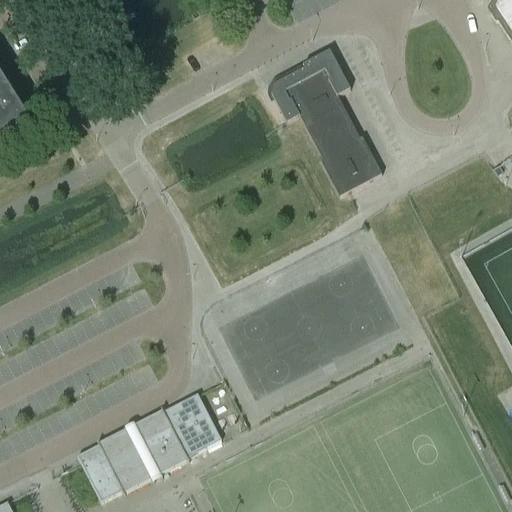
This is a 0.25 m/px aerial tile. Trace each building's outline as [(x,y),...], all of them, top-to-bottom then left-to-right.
[(511,0),(491,0),(492,2),(487,12),(496,26),(498,26),(511,46),(511,45),(511,0)] [(272,94),(272,96),(272,98),(272,99),(273,100),(287,127),(300,121),(322,163),(320,164),(339,201),(382,179),(362,142),(360,143),(338,101),(350,94),(330,55),(304,69),(306,72),(277,87),(276,88),(274,89),(273,90),(273,92),(272,94)] [(9,92),(0,77),(0,143),(30,125),(15,101),(20,97),(14,89),(9,92)] [(226,431),(244,422),(227,386),(209,394),(226,431)] [(102,507),(123,496),(125,499),(126,498),(125,497),(152,483),(153,485),(154,484),(153,482),(160,479),(161,480),(162,480),(161,478),(188,465),(189,466),(190,465),(188,462),(222,445),(220,441),(213,428),(199,401),(199,399),(198,399),(164,416),(163,412),(161,413),(162,415),(135,428),(135,427),(133,427),(134,429),(127,433),(126,431),(125,432),(126,433),(99,447),(98,446),(97,446),(99,449),(78,461),(82,468),(102,507)]
